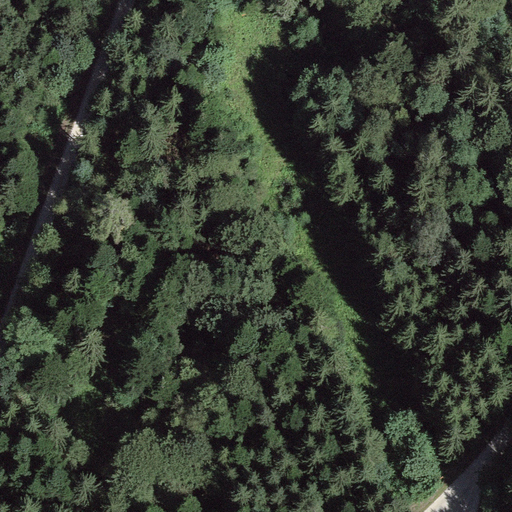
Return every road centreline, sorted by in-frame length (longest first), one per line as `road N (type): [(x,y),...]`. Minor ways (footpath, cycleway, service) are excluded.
road 1 (track): [(124,0),(0,347)]
road 2 (track): [(421,511),(511,408)]
